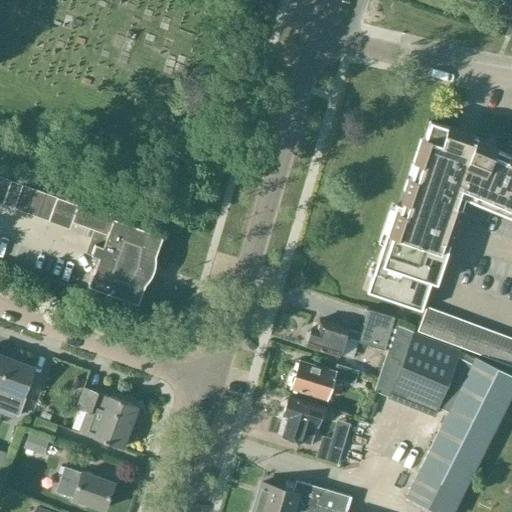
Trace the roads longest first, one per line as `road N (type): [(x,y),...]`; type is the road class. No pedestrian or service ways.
road 1 (tertiary): [(211,385),(313,34)]
road 2 (residential): [(211,385),(0,307)]
road 3 (unknown): [(204,412),(297,466),(393,503)]
road 4 (unclassified): [(511,79),(313,34)]
road 5 (tertiary): [(176,511),(211,385)]
